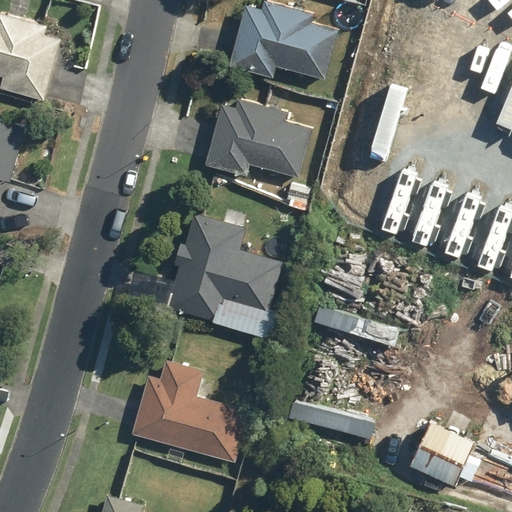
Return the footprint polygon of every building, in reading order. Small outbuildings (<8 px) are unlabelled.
[(277,67),(326,79),(338,30),(312,23),(314,14),(266,2),(263,11),(246,7),(230,67),(274,78),(277,67)] [(0,89),(44,101),(60,40),(44,36),(46,28),(0,15),(0,76),(3,78),(0,89)] [(250,164),(300,177),(312,128),(285,121),(287,112),(239,100),(237,109),(223,105),(207,166),(247,176),(250,164)] [(0,187),(2,180),(11,182),(25,129),(0,121),(0,187)] [(287,200),(308,205),(311,189),(291,184),(287,200)] [(165,305),(217,319),(223,297),(266,309),(281,259),(237,246),(244,225),(192,210),(183,242),(179,241),(173,261),(177,263),(165,305)] [(131,431),(233,459),(248,408),(194,393),(202,367),(164,357),(158,376),(147,373),(131,431)] [(408,461),(454,482),(474,438),(429,417),(408,461)] [(138,511),(141,503),(105,492),(99,511),(138,511)]
